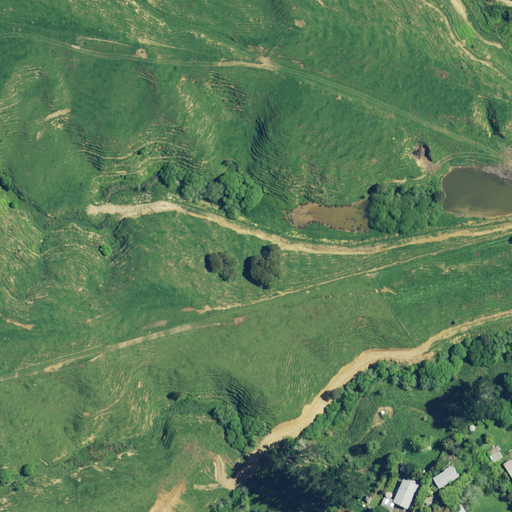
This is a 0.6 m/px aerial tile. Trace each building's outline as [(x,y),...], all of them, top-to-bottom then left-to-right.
[(500,450),(498,445),(486,452),(493,462),(502,457),(499,451),(500,450)] [(511,460),(511,459),(503,464),(511,477),(511,460)] [(410,467),(404,464),(401,470),(407,473),(410,467)] [(460,477),(453,466),(434,478),(440,488),(460,477)] [(423,485),(408,478),(407,480),(405,479),(395,502),(409,509),(415,496),(418,497),(423,485)] [(395,502),(385,498),(381,508),(392,511),(395,502)] [(465,511),(460,503),(453,508),(455,511),(465,511)]
